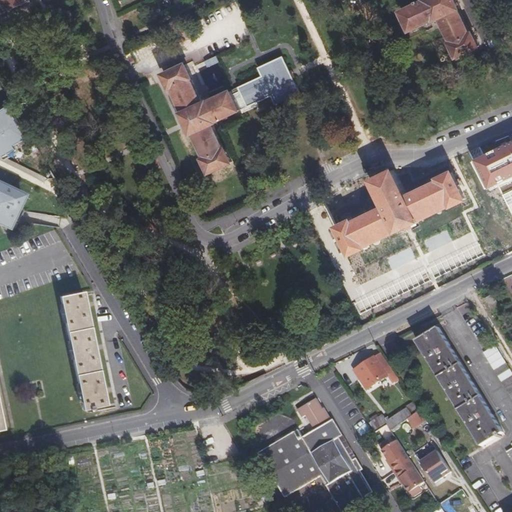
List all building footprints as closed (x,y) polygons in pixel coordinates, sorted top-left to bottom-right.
[(26,1),(25,0),(0,0),(0,12),(12,6),(15,6),(26,1)] [(454,0),(422,0),(423,1),(401,11),(409,28),(431,18),(433,19),(438,16),(450,41),(449,41),(455,54),(477,45),(470,32),(468,31),(457,8),(458,7),(454,0)] [(204,156),(203,159),(209,171),(231,162),(224,148),(222,148),(212,124),(217,121),(217,119),(270,95),(275,104),(298,92),(281,56),(258,68),(261,76),(239,87),(238,89),(232,92),(230,92),(209,102),(207,100),(202,103),(191,79),(191,77),(185,65),(164,74),(170,88),(172,87),(183,111),(182,113),(191,133),(193,132),(204,156)] [(215,83),(218,89),(227,85),(216,59),(199,66),(207,86),(215,83)] [(0,154),(3,156),(18,148),(16,145),(29,137),(10,104),(0,110),(0,154)] [(54,178),(44,162),(35,172),(46,178),(54,178)] [(463,197),(450,171),(437,177),(437,179),(404,195),(391,169),(370,180),(383,206),(351,222),(349,220),(336,227),(349,253),(463,197)] [(0,229),(7,232),(25,196),(0,184),(0,229)] [(105,406),(81,292),(59,296),(83,411),(105,406)] [(491,294),(484,298),(491,310),(498,306),(491,294)] [(416,341),(481,447),(503,434),(496,422),(474,387),(452,350),(438,328),(416,341)] [(511,376),(494,347),(483,353),(511,400),(511,376)] [(366,390),(390,372),(380,357),(375,360),(374,358),(353,371),(366,390)] [(284,498),(323,478),(340,511),(342,511),(372,497),(321,397),(300,407),(313,432),(302,437),(299,431),(260,451),(284,498)] [(379,417),(367,424),(373,432),(384,425),(389,432),(417,410),(413,404),(407,408),(410,414),(406,416),(403,412),(383,424),(379,417)] [(413,429),(424,425),(419,413),(408,418),(413,429)] [(377,431),(369,436),(373,442),(381,437),(377,431)] [(378,445),(411,499),(427,488),(397,439),(392,442),(390,438),(378,445)] [(414,453),(435,484),(452,473),(431,442),(414,453)]
